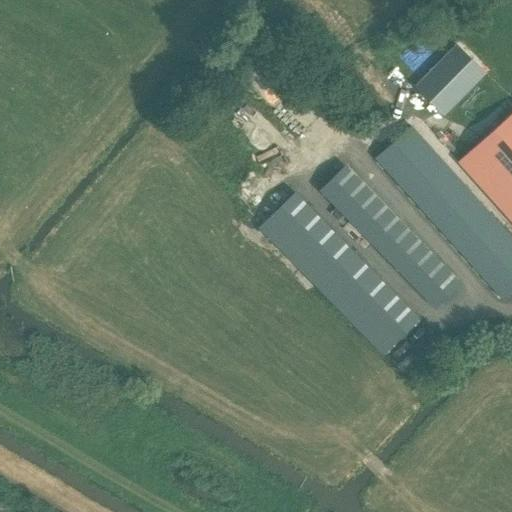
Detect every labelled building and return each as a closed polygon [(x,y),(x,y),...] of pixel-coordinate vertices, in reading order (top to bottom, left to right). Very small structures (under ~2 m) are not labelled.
[(458,46),(416,89),(442,114),(484,72),(458,46)] [(511,113),(458,162),(511,221),(511,113)] [(511,293),(511,238),(411,127),(376,159),(504,301),(511,293)] [(320,192),(432,306),(458,280),(346,166),(320,192)] [(294,193),(259,227),(261,229),(383,354),(384,354),(418,320),(417,320),(294,193)]
